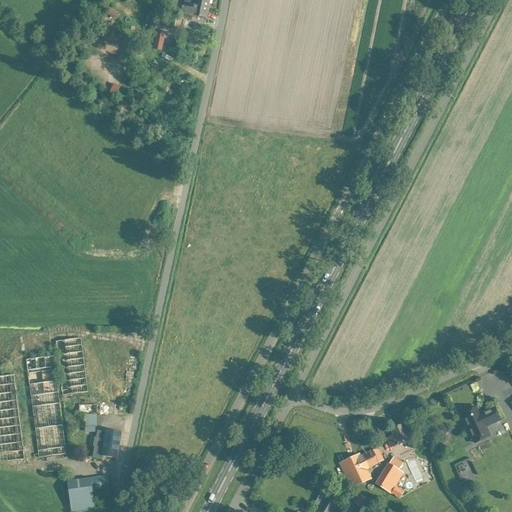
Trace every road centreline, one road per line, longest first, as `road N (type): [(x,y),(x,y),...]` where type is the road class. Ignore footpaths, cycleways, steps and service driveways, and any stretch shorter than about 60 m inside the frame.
road 1 (primary): [(207,511),(474,0)]
road 2 (unclassified): [(183,511),(448,0)]
road 3 (unclassified): [(115,511),(223,0)]
road 4 (unclassified): [(289,398),(496,0)]
road 5 (unclassified): [(289,398),(358,416),(511,352)]
road 6 (unclassified): [(231,511),(289,398)]
